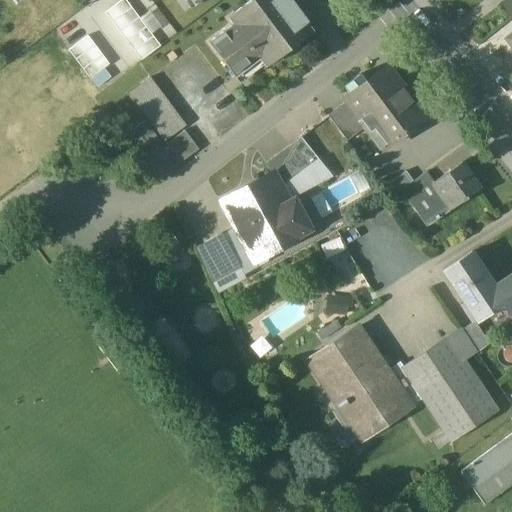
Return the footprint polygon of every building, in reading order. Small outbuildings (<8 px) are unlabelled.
[(120,0),(104,12),(111,22),(130,8),(123,0),(120,0)] [(279,0),(250,0),(226,19),(231,25),(207,43),(233,79),(257,61),(263,69),(307,36),(294,20),(299,16),(287,0),(283,0),(281,2),(279,0)] [(111,22),(119,32),(138,18),(130,8),(111,22)] [(119,32),(126,42),(145,28),(138,18),(119,32)] [(126,42),(134,52),(152,38),(145,28),(126,42)] [(67,50),(74,60),(93,45),(86,36),(67,50)] [(134,52),(141,62),(160,47),(152,38),(134,52)] [(74,60),(82,69),(101,55),(93,45),(74,60)] [(82,69),(89,79),(108,65),(101,55),(82,69)] [(349,95),(344,98),(346,101),(366,127),(383,149),(424,118),(386,67),(365,82),(349,95)] [(359,75),(343,87),(349,95),(365,82),(359,75)] [(184,127),(148,78),(127,94),(148,123),(163,143),(184,127)] [(346,101),(327,116),(347,141),(366,127),(346,101)] [(151,151),(163,143),(148,123),(136,131),(151,151)] [(151,151),(136,131),(125,139),(141,159),(151,151)] [(186,133),(168,146),(175,156),(193,143),(186,133)] [(301,138),(289,146),(305,170),(318,160),(301,138)] [(193,143),(175,156),(182,165),(201,152),(193,143)] [(289,146),(265,165),(272,177),(273,177),(279,189),(305,170),(289,146)] [(479,189),(461,163),(432,183),(442,198),(450,210),(479,189)] [(406,172),(383,188),(389,198),(412,182),(406,172)] [(410,184),(407,197),(427,226),(450,210),(442,198),(432,183),(424,174),(410,184)] [(279,189),(273,177),(272,177),(242,193),(241,192),(222,202),(237,231),(246,225),(263,256),(303,234),(279,189)] [(178,243),(163,224),(151,234),(165,253),(178,243)] [(239,268),(220,234),(196,248),(212,283),(239,268)] [(511,273),(492,287),(488,281),(489,280),(470,253),(441,272),(474,322),(475,323),(502,305),(508,314),(511,311),(511,273)] [(474,322),(461,331),(475,353),(489,344),(475,323),(474,322)] [(385,370),(355,327),(306,360),(359,441),(410,407),(386,370),(385,370)] [(475,353),(461,331),(447,340),(462,362),(475,353)] [(462,362),(447,340),(403,369),(402,370),(422,400),(450,443),(496,413),(462,362)] [(422,400),(402,370),(403,369),(399,362),(386,370),(410,407),(422,400)] [(511,435),(461,473),(485,506),(511,486),(511,435)]
